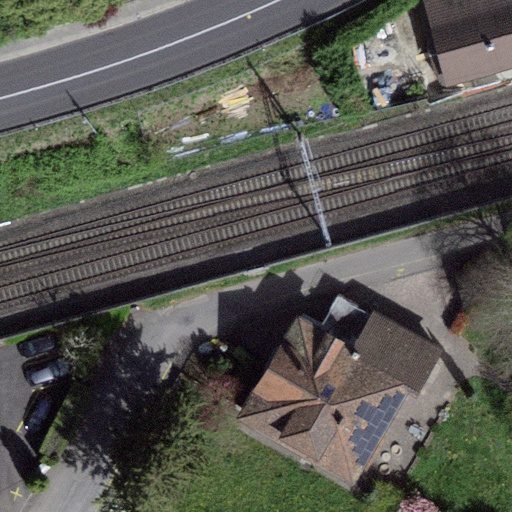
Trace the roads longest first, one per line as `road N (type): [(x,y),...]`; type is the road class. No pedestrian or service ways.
road 1 (residential): [(64,511),(139,374),(186,329),(511,239)]
road 2 (primary): [(0,106),(295,0)]
